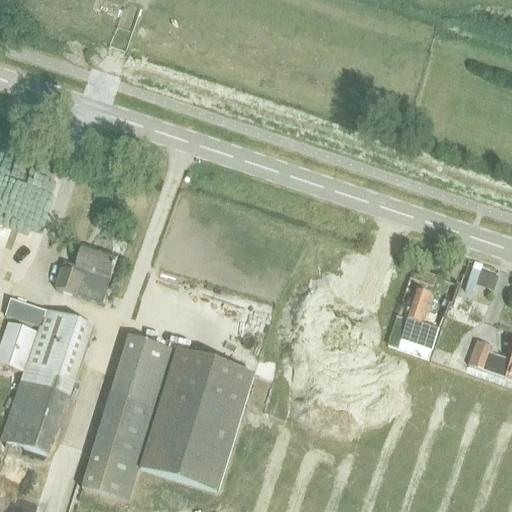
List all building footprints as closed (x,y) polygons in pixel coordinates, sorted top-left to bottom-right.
[(122,231),(113,231),(113,239),(123,239),(122,231)] [(101,308),(117,262),(83,249),(75,269),(64,265),(55,291),(101,308)] [(473,268),(464,296),(471,298),(480,270),(473,268)] [(433,290),(436,280),(414,273),(411,283),(433,290)] [(481,276),(477,289),(492,295),(497,281),(481,276)] [(397,321),(388,348),(428,362),(437,335),(423,330),(433,302),(415,296),(405,324),(397,321)] [(70,402),(93,333),(9,305),(4,320),(41,332),(39,338),(8,328),(0,350),(0,369),(25,378),(2,447),(24,454),(34,421),(43,394),(70,402)] [(129,342),(83,495),(129,510),(140,473),(175,356),(129,342)] [(476,345),(467,369),(484,375),(504,382),(511,384),(511,359),(510,364),(490,357),(492,351),(476,345)] [(175,356),(140,473),(219,497),(254,379),(175,356)]
